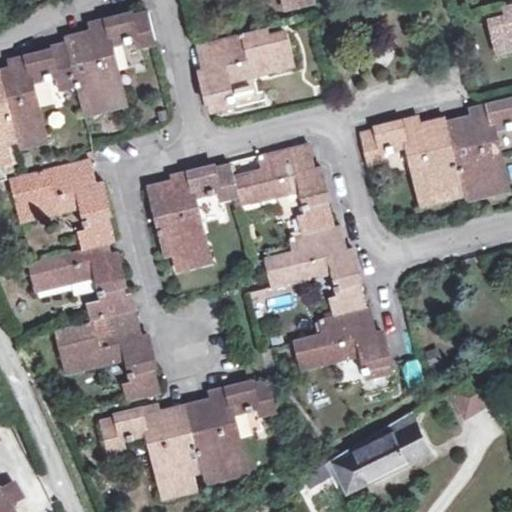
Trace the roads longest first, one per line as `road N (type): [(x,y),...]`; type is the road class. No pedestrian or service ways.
road 1 (residential): [(511,219),(393,244),(372,224),(341,128),(307,119),(197,137)]
road 2 (residential): [(189,345),(154,308),(126,165),(197,137)]
road 3 (residential): [(0,345),(76,511)]
road 4 (residential): [(197,137),(161,0)]
